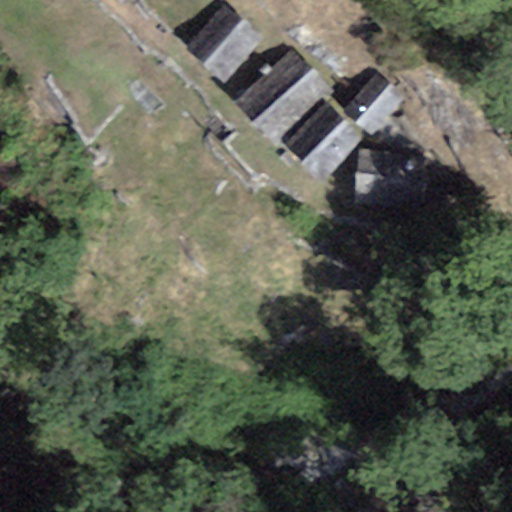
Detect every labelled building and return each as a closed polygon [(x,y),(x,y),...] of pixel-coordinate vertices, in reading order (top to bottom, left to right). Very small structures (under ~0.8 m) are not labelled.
[(225,6),(184,50),(222,85),(263,40),(225,6)] [(292,49),(233,104),(270,144),(328,89),(292,49)] [(373,76),(343,114),(371,137),(402,99),(373,76)] [(326,104),(283,146),(320,183),(362,141),(326,104)] [(359,149),(351,195),(412,205),(420,159),(359,149)]
